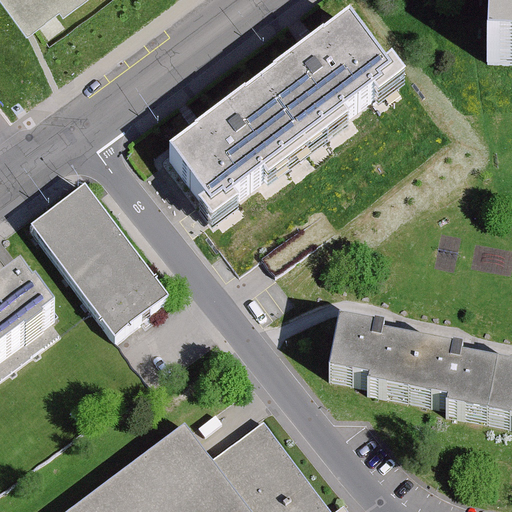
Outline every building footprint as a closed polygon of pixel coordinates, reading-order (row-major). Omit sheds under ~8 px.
[(12,0),(26,18),(50,0),(12,0)] [(511,0),(492,0),(491,44),(488,44),(487,66),(511,66),(511,0)] [(195,143),(169,162),(211,218),(222,209),(225,213),(271,179),(269,175),(279,167),(281,171),(292,163),(289,159),(312,142),(315,146),(325,138),(323,134),(333,126),(336,129),(381,95),(379,92),(391,83),(350,28),(324,47),(323,46),(315,52),(273,84),(274,85),(246,105),(245,105),(203,136),(195,142),(195,143)] [(85,194),(31,234),(115,347),(169,307),(85,194)] [(321,218),(261,262),(268,271),(275,280),(334,236),(321,218)] [(0,382),(41,351),(61,337),(54,327),(34,301),(32,303),(20,286),(2,299),(0,300),(0,382)] [(339,331),(328,383),(369,391),(367,397),(447,413),(446,419),(511,431),(511,377),(462,368),(462,370),(461,369),(463,361),(453,359),(456,348),(442,345),(440,357),(384,346),(384,348),(382,348),(384,339),(374,337),(377,326),(363,324),(361,335),(339,331)] [(326,511),(263,428),(211,466),(184,431),(76,511),(326,511)]
